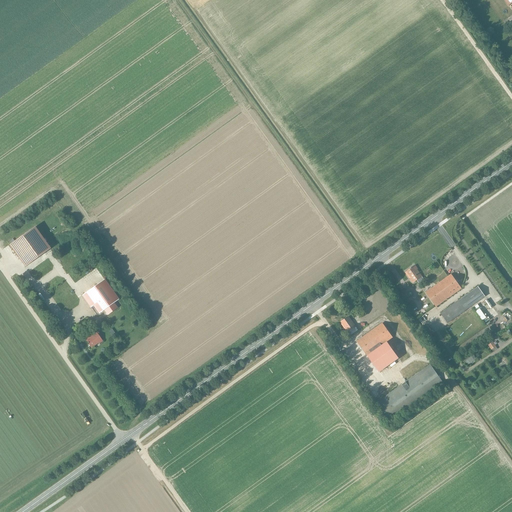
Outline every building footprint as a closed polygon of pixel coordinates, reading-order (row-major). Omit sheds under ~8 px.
[(24,267),(50,248),(34,226),(8,245),(24,267)] [(413,283),(422,277),(416,269),(416,270),(413,267),(406,272),(411,279),(410,279),(413,283)] [(436,307),(461,289),(451,274),(426,292),(436,307)] [(69,314),(83,304),(66,280),(62,283),(51,291),(69,314)] [(93,306),(99,314),(119,300),(119,299),(109,307),(94,286),(82,296),(91,308),(93,306)] [(448,324),(466,311),(485,297),(478,287),(441,313),(448,324)] [(348,332),(356,327),(348,317),(341,322),(348,332)] [(382,323),(357,341),(367,356),(387,342),(393,338),(382,323)] [(99,344),(102,341),(96,332),(89,338),(89,339),(86,341),(88,343),(87,343),(88,344),(91,348),(98,343),(99,344)] [(398,358),(387,342),(367,356),(378,372),(398,358)] [(430,365),(387,395),(377,402),(390,420),(443,383),(430,365)]
